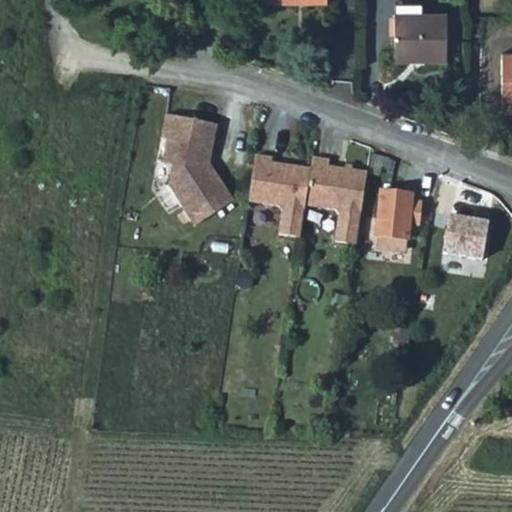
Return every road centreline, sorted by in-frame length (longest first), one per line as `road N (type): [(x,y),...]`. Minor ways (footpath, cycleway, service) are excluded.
road 1 (unclassified): [(511,177),(228,82),(108,63)]
road 2 (secondary): [(392,511),(511,339)]
